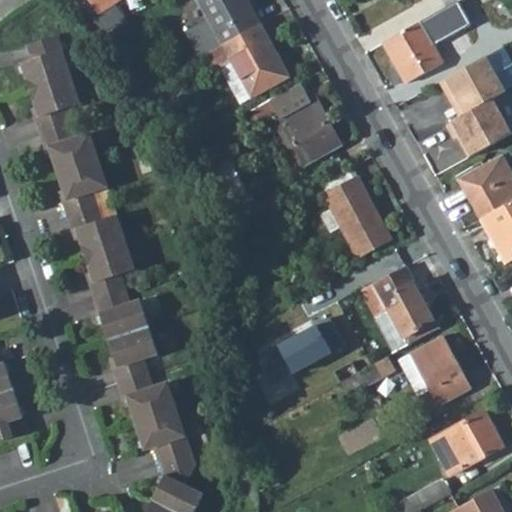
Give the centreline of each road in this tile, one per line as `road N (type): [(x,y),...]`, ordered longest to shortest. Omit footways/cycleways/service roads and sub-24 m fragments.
road 1 (residential): [(306,0),(511,366)]
road 2 (residential): [(0,171),(83,428),(61,474),(0,495)]
